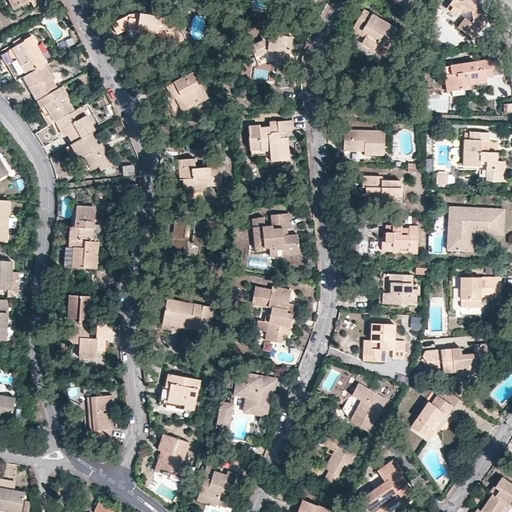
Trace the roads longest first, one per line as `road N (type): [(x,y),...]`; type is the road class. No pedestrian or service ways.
road 1 (residential): [(253,511),(328,317),(314,58),(340,0)]
road 2 (residential): [(114,482),(139,429),(127,296),(150,166),(76,0)]
road 3 (residential): [(66,448),(39,338),(50,206),(37,158),(0,109)]
